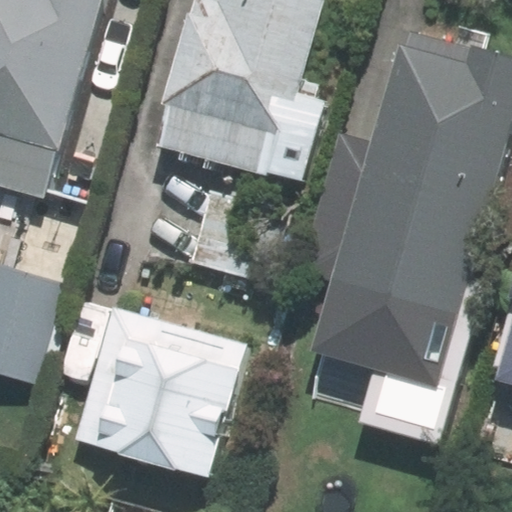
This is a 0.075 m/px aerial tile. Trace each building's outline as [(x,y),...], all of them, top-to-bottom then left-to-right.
[(0,0),(0,184),(55,200),(111,0),(0,0)] [(310,98),(337,1),(333,0),(231,0),(231,2),(223,0),(207,0),(178,105),(182,106),(171,146),(243,167),(237,187),(221,184),(200,263),(280,286),(308,185),(314,187),(337,106),(310,98)] [(481,51),(420,34),(417,45),(411,44),(331,335),(412,357),(400,403),(446,415),(511,173),(511,53),(482,45),(481,51)] [(0,266),(0,265),(0,370),(43,382),(70,286),(0,266)] [(215,478),(253,346),(122,309),(84,442),(215,478)]
